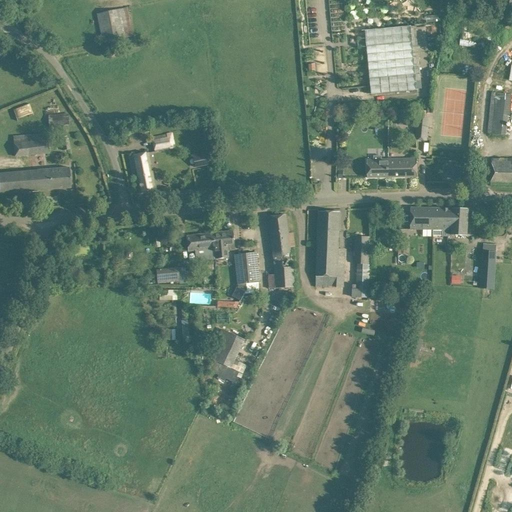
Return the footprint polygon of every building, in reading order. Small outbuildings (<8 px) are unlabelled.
[(133,35),(127,7),(97,13),(102,41),(124,37),(133,35)] [(411,26),(366,30),(372,95),(417,90),(411,26)] [(481,48),(484,34),(463,29),(460,44),(481,48)] [(165,53),(144,55),(146,67),(167,65),(165,53)] [(453,65),(469,67),(470,61),(454,59),(453,65)] [(108,68),(93,70),(95,85),(110,84),(111,88),(120,87),(117,66),(108,67),(108,68)] [(505,134),(507,115),(510,115),(511,95),(492,93),(487,133),(505,136),(505,134)] [(399,124),(408,125),(408,111),(399,110),(399,124)] [(48,116),(49,127),(69,125),(67,113),(48,116)] [(429,119),(418,118),(416,139),(427,140),(429,119)] [(48,153),(47,140),(47,133),(13,136),(15,156),(29,155),(48,153)] [(151,137),(154,151),(174,147),(171,133),(151,137)] [(60,140),(63,151),(70,149),(67,138),(60,140)] [(148,152),(139,154),(129,156),(133,177),(136,176),(139,193),(155,190),(152,170),(150,171),(149,165),(151,165),(148,152)] [(208,152),(200,153),(202,165),(210,164),(208,152)] [(417,177),(417,158),(390,159),(390,168),(388,168),(389,177),(417,177)] [(390,168),(390,159),(367,160),(367,168),(367,178),(389,177),(388,168),(390,168)] [(511,159),(492,159),(491,185),(511,185),(511,159)] [(0,173),(0,193),(71,188),(69,168),(0,173)] [(160,188),(162,195),(170,193),(168,187),(160,188)] [(434,208),(411,208),(411,229),(433,230),(434,230),(434,208)] [(433,236),(449,236),(449,222),(452,222),(453,208),(434,208),(434,230),(433,230),(433,236)] [(449,222),(449,236),(452,236),(452,235),(467,236),(468,208),(453,208),(452,222),(449,222)] [(319,211),(319,221),(318,287),(346,288),(346,257),(340,257),(340,212),(319,211)] [(274,269),(274,275),(268,275),(268,288),(293,288),(291,266),(289,248),(294,247),(292,233),(288,233),(285,214),(267,217),(274,269)] [(232,231),(209,233),(212,259),(217,259),(218,261),(226,260),(226,258),(228,257),(227,251),(235,250),(232,231)] [(212,259),(209,233),(187,236),(188,251),(195,250),(197,261),(212,259)] [(354,264),(357,264),(356,289),(352,289),(352,297),(368,298),(368,296),(368,286),(370,237),(355,237),(354,264)] [(398,243),(398,254),(407,254),(407,243),(398,243)] [(482,250),(480,289),(494,289),(497,251),(482,250)] [(260,292),(256,252),(234,255),(237,286),(232,297),(240,301),(244,293),(244,294),(260,292)] [(156,270),(157,284),(178,282),(177,269),(156,270)] [(159,290),(159,300),(172,300),(172,290),(159,290)] [(220,330),(207,358),(231,369),(244,340),(220,330)] [(413,336),(407,355),(417,358),(423,339),(413,336)] [(379,446),(376,455),(382,457),(385,448),(379,446)]
